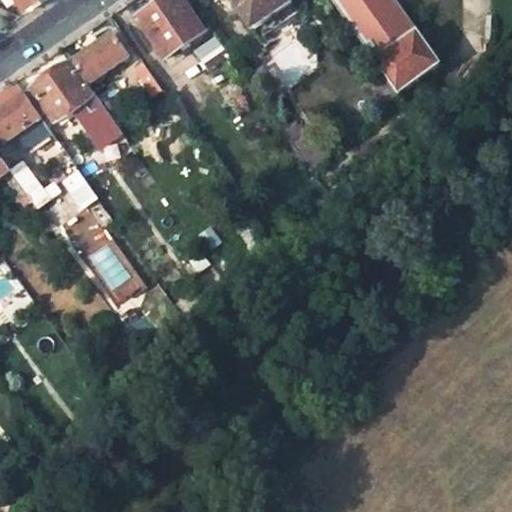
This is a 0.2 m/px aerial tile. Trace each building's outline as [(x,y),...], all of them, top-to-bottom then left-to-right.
[(20,0),(27,11),(42,0),(20,0)] [(204,31),(180,0),(166,0),(138,20),(164,58),(204,31)] [(231,0),(253,31),(290,4),(293,2),(291,0),(231,0)] [(332,0),(386,75),(399,93),(439,64),(393,0),(332,0)] [(296,10),(290,4),(253,31),(258,37),(296,10)] [(130,57),(113,35),(72,63),(88,86),(130,57)] [(203,66),(226,51),(216,35),(193,51),(203,66)] [(292,42),(271,51),(286,85),(307,76),(292,42)] [(48,128),(84,102),(92,97),(69,66),(25,95),(48,128)] [(165,93),(144,66),(135,73),(154,99),(165,93)] [(381,109),(399,93),(386,75),(368,91),(381,109)] [(51,132),(48,128),(25,95),(0,112),(0,140),(2,144),(15,136),(26,149),(51,132)] [(107,135),(118,128),(95,95),(92,97),(84,102),(107,135)] [(312,171),(325,160),(307,135),(294,147),(312,171)] [(0,176),(9,170),(0,158),(0,176)] [(30,165),(15,173),(34,208),(49,200),(30,165)] [(84,173),(60,182),(66,198),(44,206),(50,222),(96,204),(84,173)] [(122,252),(101,262),(119,299),(140,289),(122,252)] [(1,272),(0,272),(0,298),(14,286),(1,272)]
